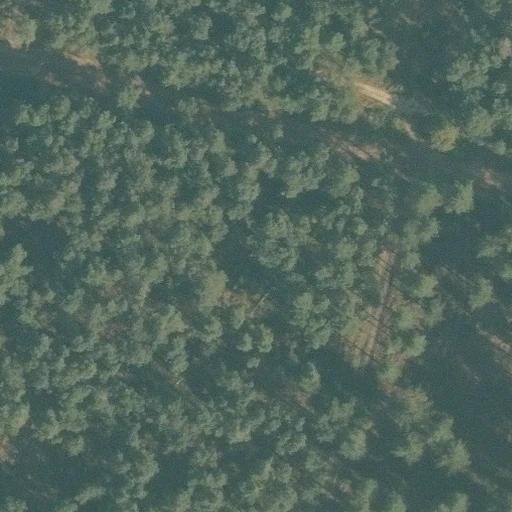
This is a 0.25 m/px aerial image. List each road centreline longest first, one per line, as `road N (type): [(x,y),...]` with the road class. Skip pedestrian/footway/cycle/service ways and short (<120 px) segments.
road 1 (track): [(511,132),(0,1)]
road 2 (track): [(400,150),(0,58)]
road 3 (track): [(308,511),(400,150)]
